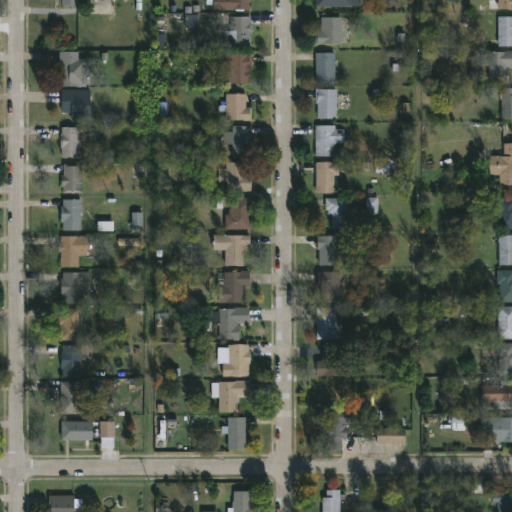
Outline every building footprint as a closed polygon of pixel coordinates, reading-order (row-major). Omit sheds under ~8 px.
[(78,0),(78,8),(71,8),(71,5),(64,5),(64,0),(78,0)] [(251,0),(251,10),(216,10),(216,5),(207,4),(207,0),(251,0)] [(315,0),(315,7),(359,8),(359,0),(315,0)] [(428,12),(424,12),(424,0),(441,0),(441,3),(428,3),(428,12)] [(511,0),(511,9),(500,9),(500,6),(491,6),(491,0),(511,0)] [(197,15),(184,15),(185,29),(197,29),(197,15)] [(511,46),(500,46),(499,17),(511,16),(511,46)] [(252,17),(252,23),(253,23),(252,48),(225,48),(225,30),(232,30),(232,17),(252,17)] [(343,44),(319,44),(319,31),(323,31),(323,18),(343,18),(343,44)] [(511,50),(511,67),(511,84),(490,84),(490,66),(482,66),(482,55),(489,55),(489,51),(511,50)] [(80,51),(80,59),(88,59),(88,87),(64,87),(64,71),(61,71),(61,51),(80,51)] [(337,82),(317,82),(317,53),(337,53),(337,82)] [(251,83),(227,83),(226,54),(253,54),(253,71),(251,71),(251,83)] [(511,88),(511,120),(501,120),(501,89),(511,88)] [(92,90),(91,122),(72,122),(72,113),(63,113),(64,89),(92,90)] [(320,89),(338,90),(337,119),(319,119),(319,103),(316,103),(317,89),(320,89)] [(247,94),(247,108),(253,108),(253,120),(228,120),(227,94),(247,94)] [(337,125),(337,129),(346,129),(346,143),(337,143),(337,156),(317,157),(317,125),(337,125)] [(253,126),(253,157),(234,157),(234,145),(224,145),(224,132),(234,132),(234,126),(253,126)] [(81,157),(63,157),(63,128),(81,128),(81,157)] [(511,144),(511,187),(501,187),(500,163),(498,163),(498,156),(505,156),(505,144),(511,144)] [(247,163),(247,175),(253,175),(253,191),(227,190),(227,180),(221,180),(221,169),(228,169),(228,162),(247,163)] [(336,193),(317,193),(317,162),(340,162),(340,175),(336,175),(336,193)] [(83,165),(83,194),(64,194),(64,187),(63,187),(64,165),(83,165)] [(511,196),(511,229),(500,229),(500,219),(491,219),(492,196),(511,196)] [(253,229),(227,229),(227,215),(231,215),(233,198),(253,198),(253,229)] [(350,198),(351,229),(334,230),(334,215),(330,215),(330,210),(327,210),(327,198),(350,198)] [(83,200),(82,231),(64,231),(64,223),(62,223),(64,200),(83,200)] [(132,226),(143,226),(142,213),(131,213),(132,226)] [(246,247),(246,267),(227,267),(227,250),(216,250),(216,235),(252,235),(252,247),(246,247)] [(511,235),(511,265),(501,265),(500,242),(499,242),(500,236),(511,235)] [(89,236),(89,256),(81,256),(81,267),(62,268),(62,253),(59,253),(59,243),(62,243),(62,236),(89,236)] [(347,236),(347,251),(340,251),(340,265),(321,265),(321,250),(319,250),(319,236),(347,236)] [(511,301),(500,301),(501,284),(498,284),(499,270),(511,270),(511,301)] [(245,303),(220,304),(219,272),(251,271),(251,286),(244,286),(245,303)] [(341,271),(341,275),(343,275),(343,280),(342,280),(342,302),(324,303),(323,289),(320,289),(319,272),(341,271)] [(82,293),(83,304),(64,305),(63,273),(91,272),(92,292),(82,293)] [(241,323),(241,341),(221,341),(221,325),(212,325),(212,312),(220,312),(220,307),(250,307),(250,323),(241,323)] [(511,307),(511,339),(500,339),(500,327),(494,327),(494,312),(500,312),(500,307),(511,307)] [(339,308),(339,325),(343,325),(344,339),(319,340),(318,308),(339,308)] [(80,309),(80,341),(62,340),(62,326),(60,326),(60,315),(62,315),(62,309),(80,309)] [(511,343),(511,375),(500,375),(499,343),(511,343)] [(346,344),(346,369),(358,369),(358,376),(318,376),(318,361),(324,361),(324,344),(346,344)] [(82,345),(82,377),(64,377),(64,369),(62,369),(62,352),(64,351),(64,345),(82,345)] [(251,345),(251,377),(230,378),(230,367),(218,367),(218,348),(229,348),(229,346),(251,345)] [(87,414),(62,414),(61,382),(86,382),(87,414)] [(239,396),(239,413),(221,413),(221,397),(213,398),(213,383),(251,382),(251,396),(239,396)] [(511,403),(510,403),(510,409),(496,410),(495,403),(485,403),(485,387),(511,386),(511,403)] [(346,426),(346,429),(349,429),(349,439),(343,439),(343,450),(341,450),(341,453),(328,453),(328,439),(326,439),(326,426),(328,426),(328,409),(351,409),(351,426),(346,426)] [(247,418),(247,450),(229,450),(229,435),(223,435),(223,427),(229,427),(229,418),(247,418)] [(511,442),(496,443),(496,418),(511,418),(511,442)] [(94,441),(62,441),(62,422),(94,422),(94,441)] [(115,438),(115,449),(103,449),(103,439),(101,439),(101,422),(117,422),(117,438),(115,438)] [(404,444),(380,444),(380,429),(408,429),(408,444),(404,444)] [(342,511),(324,511),(324,498),(327,498),(327,492),(342,491),(342,511)] [(367,507),(346,507),(346,491),(367,491),(367,507)] [(255,508),(254,511),(229,511),(229,509),(235,509),(235,492),(254,493),(253,508),(255,508)] [(511,495),(511,511),(501,511),(501,504),(495,504),(495,495),(511,495)] [(76,496),(76,500),(85,500),(85,509),(77,509),(77,511),(53,511),(53,503),(50,503),(50,496),(76,496)]
